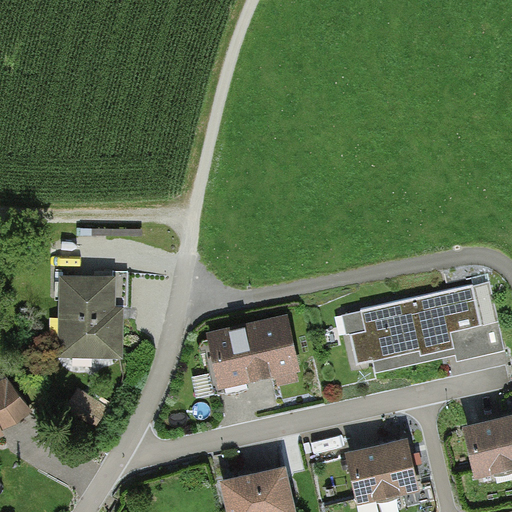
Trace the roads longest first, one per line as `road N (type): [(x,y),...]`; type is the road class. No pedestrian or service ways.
road 1 (residential): [(126,447),(169,452),(505,377)]
road 2 (residential): [(511,269),(470,255),(182,310)]
road 3 (track): [(182,310),(193,215),(258,0)]
road 4 (track): [(0,213),(193,215)]
road 5 (residential): [(126,447),(182,310)]
